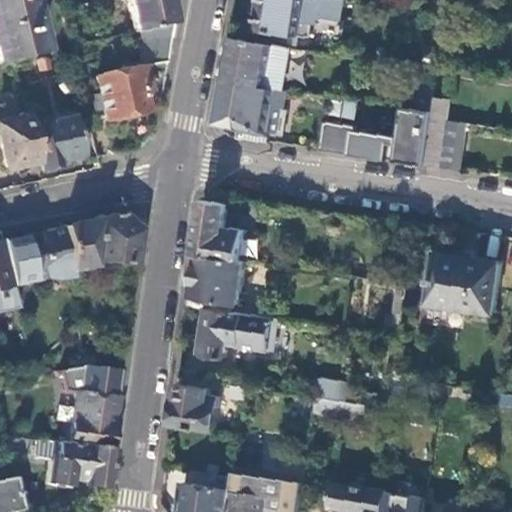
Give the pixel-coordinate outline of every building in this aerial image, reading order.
[(0,0),(0,61),(33,54),(20,0),(0,0)] [(166,0),(126,0),(132,31),(137,30),(172,23),(166,0)] [(344,16),(346,0),(255,0),(255,2),(260,3),(256,28),(309,37),(312,21),(323,23),(324,13),(344,16)] [(447,11),(448,0),(432,0),(431,9),(447,11)] [(462,15),(463,0),(448,0),(447,11),(446,13),(462,15)] [(169,38),(172,23),(137,30),(140,45),(169,38)] [(274,44),(231,35),(229,46),(226,62),(230,63),(228,79),(282,87),(288,43),(275,41),(274,44)] [(143,67),(164,62),(169,38),(140,45),(138,46),(143,67)] [(425,44),(423,63),(438,65),(439,65),(442,47),(425,44)] [(420,72),(437,74),(438,65),(423,63),(422,63),(420,72)] [(100,110),(102,121),(146,111),(142,95),(149,93),(143,67),(92,78),(96,95),(88,97),(92,112),(100,110)] [(285,88),(282,87),(228,79),(222,78),(219,94),(214,123),(237,127),(266,132),(282,134),(287,108),(282,107),(285,88)] [(422,85),(419,108),(432,110),(435,87),(422,85)] [(425,164),(441,166),(449,118),(451,108),(448,108),(450,98),(435,95),(433,110),(425,164)] [(322,120),(318,148),(425,164),(433,110),(432,110),(419,108),(405,106),(400,135),(357,129),(357,125),(322,120)] [(25,127),(22,115),(0,120),(0,166),(5,169),(33,163),(25,127)] [(33,163),(35,172),(56,167),(55,161),(79,156),(70,117),(25,127),(33,163)] [(469,121),(449,118),(441,166),(461,169),(469,121)] [(237,127),(236,136),(265,141),(266,132),(237,127)] [(199,233),(197,249),(241,256),(245,228),(225,226),(229,202),(204,198),(199,233)] [(60,227),(66,271),(90,268),(88,262),(132,267),(134,250),(136,231),(119,214),(60,227)] [(11,285),(66,271),(60,227),(0,241),(11,285)] [(0,241),(0,240),(0,311),(16,308),(11,285),(0,241)] [(428,300),(495,311),(503,258),(436,248),(428,300)] [(241,256),(197,249),(192,280),(189,303),(208,305),(232,309),(233,300),(240,302),(247,257),(241,256)] [(400,333),(407,281),(399,279),(393,324),(386,323),(385,331),(400,333)] [(202,353),(226,356),(228,343),(275,349),(280,316),(232,309),(208,305),(202,353)] [(92,353),(92,356),(91,367),(102,368),(118,371),(120,356),(92,353)] [(92,356),(78,355),(80,365),(91,367),(92,356)] [(112,414),(118,371),(102,368),(100,378),(66,374),(64,393),(72,394),(66,434),(54,433),(53,441),(108,449),(112,414)] [(401,393),(403,376),(394,374),(389,405),(398,406),(400,393),(401,393)] [(349,380),(319,376),(316,394),(346,398),(349,380)] [(413,377),(403,376),(401,393),(411,394),(413,377)] [(213,386),(178,381),(175,401),(172,422),(217,428),(222,394),(212,392),(213,386)] [(476,398),(477,387),(444,382),(442,393),(476,398)] [(246,397),(248,384),(233,383),(232,395),(246,397)] [(511,392),(489,389),(487,399),(511,402),(511,392)] [(346,398),(316,394),(314,405),(355,411),(356,400),(346,398)] [(366,401),(356,400),(355,411),(364,412),(366,401)] [(102,490),(108,449),(53,441),(36,439),(34,453),(52,455),(51,460),(45,459),(41,485),(58,487),(59,479),(79,482),(79,486),(102,490)] [(270,464),(237,460),(234,479),(234,482),(251,484),(257,485),(267,486),(270,464)] [(11,477),(0,479),(0,511),(12,511),(19,511),(11,477)] [(215,484),(231,487),(232,482),(233,479),(217,477),(215,484)] [(184,480),(179,511),(229,511),(233,487),(231,487),(215,484),(184,480)] [(383,511),(386,491),(387,489),(334,481),(330,506),(342,508),(341,511),(383,511)] [(271,511),(275,493),(256,490),(250,489),(233,487),(229,511),(271,511)] [(424,511),(427,497),(386,491),(383,511),(424,511)]
